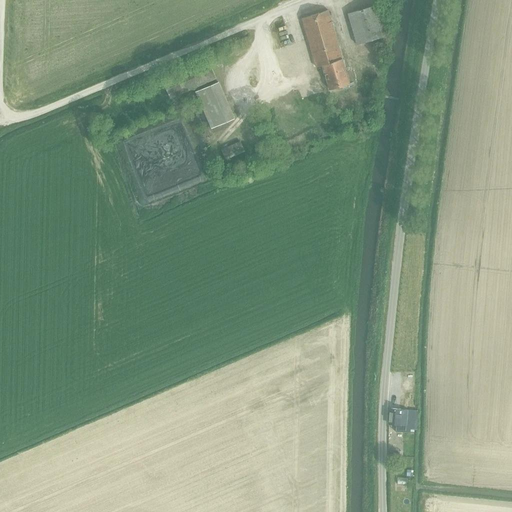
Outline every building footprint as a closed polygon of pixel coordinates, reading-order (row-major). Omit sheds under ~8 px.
[(348,14),(357,45),(388,36),(379,5),(348,14)] [(302,18),(316,67),(322,65),(329,90),(350,84),(328,10),(302,18)] [(208,60),(162,80),(170,99),(216,79),(208,60)] [(234,119),(218,82),(196,92),(212,129),(234,119)] [(226,160),(245,151),(240,141),(222,150),(226,160)] [(258,154),(266,150),(262,142),(254,145),(258,154)] [(390,408),(389,424),(395,424),(395,430),(400,431),(403,431),(409,431),(409,429),(414,429),(415,410),(406,409),(405,409),(401,409),(390,408)]
